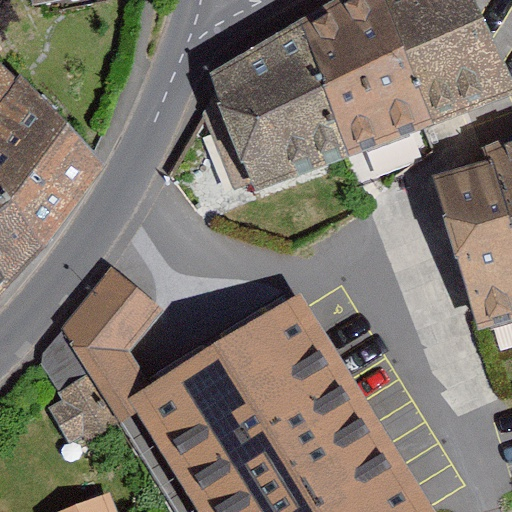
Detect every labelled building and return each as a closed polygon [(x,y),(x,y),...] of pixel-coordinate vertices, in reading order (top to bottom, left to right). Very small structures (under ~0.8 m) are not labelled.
[(44,0),(47,15),(134,0),(44,0)] [(350,0),(223,72),(269,190),(511,100),(511,50),(489,0),(350,0)] [(0,314),(62,251),(124,165),(0,63),(0,314)] [(501,164),(451,177),(499,330),(511,325),(511,145),(498,150),(501,164)] [(355,334),(334,297),(207,369),(188,336),(120,279),(49,362),(70,397),(51,409),(80,458),(127,429),(176,511),(326,511),(340,504),(344,511),(373,511),(439,475),(412,429),(432,418),(377,321),(355,334)] [(56,511),(121,511),(113,490),(56,511)]
